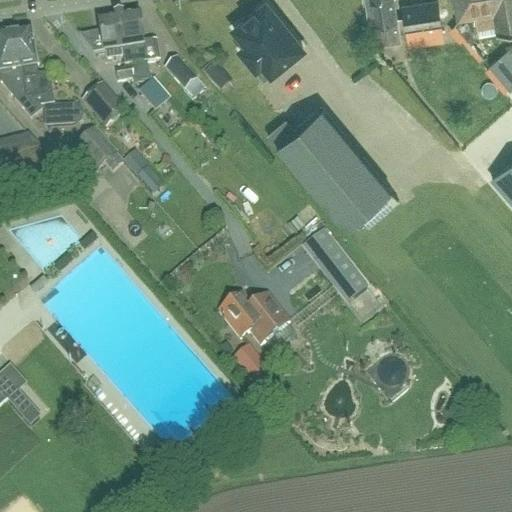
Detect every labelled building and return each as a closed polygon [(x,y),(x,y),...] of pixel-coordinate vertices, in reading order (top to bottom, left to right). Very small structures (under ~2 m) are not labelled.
[(304,46),(267,0),(266,0),(234,25),(248,42),(241,47),(257,67),(263,61),(272,72),(304,46)] [(399,38),(396,18),(393,0),(365,0),(372,42),(399,38)] [(436,0),(424,0),(401,3),(405,29),(440,24),(436,0)] [(476,18),(479,35),(511,28),(511,0),(454,0),(458,21),(476,18)] [(124,71),(131,70),(131,69),(160,64),(156,43),(145,45),(140,17),(124,20),(124,19),(117,20),(121,53),(122,53),(123,61),(124,71)] [(94,57),(104,56),(105,56),(107,64),(123,61),(122,53),(121,53),(117,20),(115,21),(116,21),(99,24),(101,35),(82,39),(80,37),(79,38),(94,57)] [(469,30),(459,36),(471,56),(481,50),(469,30)] [(36,110),(39,110),(53,108),(49,78),(38,79),(36,70),(37,70),(32,35),(14,37),(17,54),(12,55),(13,64),(18,63),(21,82),(22,82),(24,98),(25,98),(25,102),(30,101),(31,105),(35,105),(36,110)] [(42,113),(39,110),(36,110),(35,105),(31,105),(30,101),(25,102),(25,98),(24,98),(22,82),(21,82),(18,63),(13,64),(12,55),(17,54),(14,37),(0,39),(0,77),(1,85),(8,84),(9,95),(9,96),(30,122),(42,113)] [(205,91),(178,61),(166,72),(193,102),(205,91)] [(135,68),(137,83),(153,81),(151,67),(135,68)] [(131,70),(124,71),(116,73),(118,85),(134,83),(131,70)] [(107,131),(125,116),(102,89),(84,105),(107,131)] [(321,106),(276,144),(346,227),(360,214),(368,224),(398,199),(321,106)] [(95,134),(77,150),(98,174),(105,168),(112,176),(123,167),(95,134)] [(0,211),(76,190),(29,138),(0,146),(0,211)] [(511,156),(490,176),(511,201),(511,156)] [(17,242),(53,273),(84,238),(62,219),(52,230),(38,218),(17,242)] [(242,296),(219,314),(240,342),(250,335),(260,348),(290,325),(268,297),(252,309),(242,296)] [(249,348),(247,350),(233,360),(258,392),(273,379),(249,348)] [(0,410),(8,403),(0,393),(0,410)]
